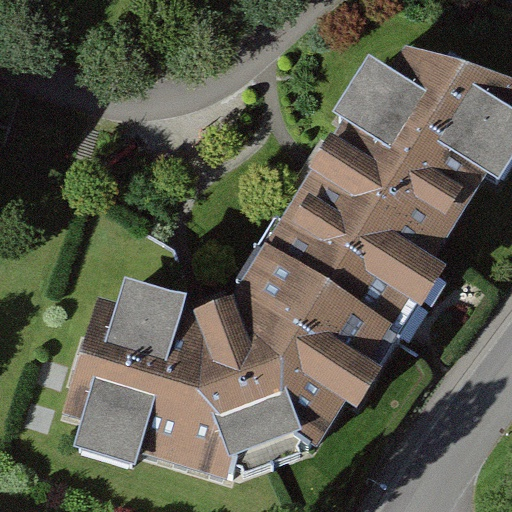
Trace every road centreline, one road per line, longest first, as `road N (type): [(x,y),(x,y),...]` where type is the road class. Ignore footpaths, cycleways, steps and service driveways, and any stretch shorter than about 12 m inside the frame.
road 1 (residential): [(337,0),(246,76),(174,108),(115,111),(0,75)]
road 2 (residential): [(423,511),(463,429),(511,372)]
